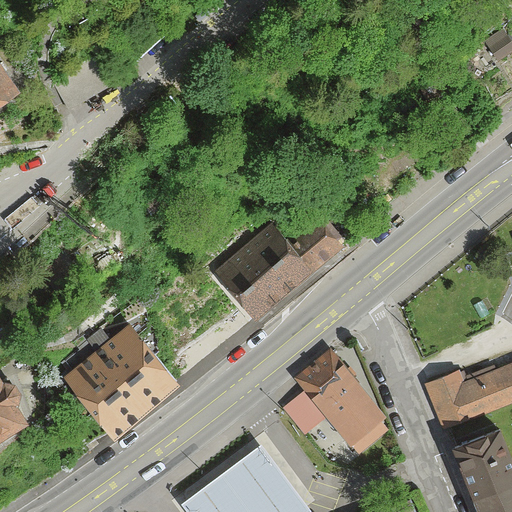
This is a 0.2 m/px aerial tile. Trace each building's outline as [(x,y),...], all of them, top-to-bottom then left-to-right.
[(511,40),(504,29),(485,42),(497,60),(511,49),(511,40)] [(117,41),(53,76),(70,107),(102,90),(134,72),(117,41)] [(0,62),(0,107),(21,93),(0,62)] [(320,214),(287,242),(313,272),(346,245),(320,214)] [(271,222),(213,272),(255,321),(284,297),(313,272),(287,242),(271,222)] [(97,351),(63,379),(111,437),(144,409),(177,382),(129,324),(111,340),(97,351)] [(88,340),(97,351),(111,340),(102,328),(88,340)] [(386,415),(333,350),(297,379),(306,389),(327,415),(350,444),(379,420),(386,415)] [(460,368),(424,384),(442,428),(511,398),(511,360),(465,380),(460,368)] [(0,378),(0,443),(29,425),(18,407),(21,395),(18,390),(15,386),(3,383),(0,378)] [(327,415),(306,389),(284,408),(305,433),(327,415)] [(379,420),(350,444),(358,454),(388,432),(379,420)] [(511,458),(500,430),(452,449),(475,505),(511,490),(511,458)] [(260,441),(182,500),(191,511),(303,511),(311,507),(271,455),(260,441)] [(511,511),(511,490),(475,505),(477,511),(511,511)] [(416,511),(410,496),(369,511),(416,511)]
